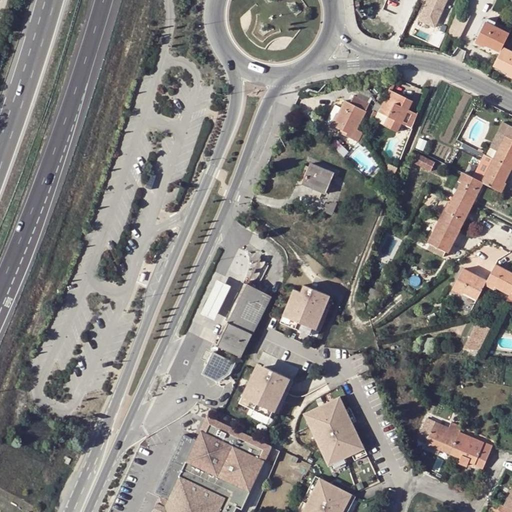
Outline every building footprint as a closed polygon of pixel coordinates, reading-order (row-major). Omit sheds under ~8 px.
[(429,0),(423,20),(440,26),(448,0),(429,0)] [(470,16),(461,11),(453,28),(462,33),(470,16)] [(487,18),(485,22),(493,26),(495,22),(487,18)] [(493,26),(485,22),(476,40),(485,45),(500,52),(502,47),(508,34),(493,26)] [(511,51),(502,47),(500,52),(492,66),(507,73),(506,75),(511,78),(511,51)] [(381,79),(379,85),(389,90),(389,89),(391,84),(381,79)] [(365,83),(359,93),(375,101),(375,99),(365,83)] [(397,133),(401,124),(411,128),(417,113),(408,109),(410,103),(395,95),(396,93),(389,89),(389,90),(378,113),(388,117),(383,126),(397,133)] [(359,92),(356,96),(369,103),(374,104),(375,101),(359,93),(359,92)] [(395,95),(410,103),(412,100),(396,93),(395,95)] [(349,103),(345,101),(338,115),(336,114),(331,124),(342,130),(340,133),(358,142),(363,133),(356,129),(369,103),(356,96),(354,94),(349,103)] [(374,121),(378,113),(373,111),(367,124),(371,127),(374,121)] [(378,113),(374,121),(383,126),(388,117),(378,113)] [(511,128),(509,127),(493,158),(511,168),(511,166),(511,128)] [(493,158),(504,135),(498,132),(487,155),(493,158)] [(422,138),(418,148),(425,151),(429,141),(422,138)] [(435,162),(419,153),(415,163),(431,171),(435,162)] [(511,168),(493,158),(481,181),(483,183),(499,191),(504,182),(511,168)] [(334,173),(310,163),(302,185),(314,190),(322,193),(325,194),(328,188),(331,189),(334,184),(330,182),(334,173)] [(385,169),(392,179),(397,167),(388,163),(385,169)] [(483,183),(481,181),(465,173),(460,182),(453,196),(471,205),(483,183)] [(322,193),(314,190),(312,195),(320,199),(322,193)] [(459,229),(471,205),(453,196),(450,203),(447,202),(439,218),(441,220),(459,229)] [(435,234),(441,220),(439,218),(432,233),(435,234)] [(448,252),(459,229),(441,220),(435,234),(432,233),(427,242),(430,243),(445,251),(448,252)] [(443,256),(445,251),(430,243),(428,248),(443,256)] [(511,272),(496,264),(486,281),(486,282),(496,287),(510,295),(511,291),(511,272)] [(486,282),(486,281),(463,269),(453,286),(463,292),(476,299),(485,285),(486,282)] [(217,281),(196,322),(204,326),(210,329),(230,288),(224,285),(217,281)] [(270,296),(247,284),(216,345),(240,357),(270,296)] [(294,289),(283,316),(297,322),(295,329),(311,335),(314,329),(320,331),(329,309),(325,308),(330,296),(304,285),(301,292),(294,289)] [(463,292),(453,286),(452,289),(462,294),(463,292)] [(382,292),(370,287),(364,300),(375,306),(382,292)] [(283,316),(280,322),(295,329),(297,322),(283,316)] [(489,329),(476,322),(463,349),(479,351),(489,329)] [(435,337),(421,338),(415,350),(428,351),(435,337)] [(235,362),(213,352),(202,375),(217,381),(229,374),(235,362)] [(493,366),(482,364),(480,374),(491,376),(493,366)] [(254,370),(242,397),(256,404),(253,410),(269,418),(272,411),(278,414),(288,391),(285,390),(290,378),(264,367),(261,374),(254,370)] [(294,379),(290,378),(285,390),(288,391),(290,387),(294,379)] [(242,397),(239,404),(253,410),(256,404),(242,397)] [(316,440),(328,466),(333,464),(345,458),(351,455),(364,449),(352,423),(346,410),(340,397),(307,412),(320,438),(316,440)] [(350,408),(346,410),(352,423),(356,421),(350,408)] [(411,410),(409,418),(417,421),(420,414),(411,410)] [(303,414),(316,440),(320,438),(307,412),(303,414)] [(195,441),(186,463),(169,498),(168,500),(162,511),(234,511),(237,506),(242,509),(271,447),(207,416),(195,441)] [(418,438),(426,441),(427,439),(441,446),(439,450),(450,454),(458,435),(459,433),(461,427),(451,423),(449,428),(433,422),(426,419),(418,438)] [(157,493),(169,498),(186,463),(195,441),(184,435),(157,493)] [(474,464),(483,468),(492,446),(467,436),(466,438),(458,435),(450,454),(460,459),(459,462),(467,466),(468,462),(470,458),(476,461),(474,464)] [(427,439),(426,441),(425,444),(439,450),(441,446),(427,439)] [(364,449),(351,455),(354,461),(367,455),(364,449)] [(345,458),(333,464),(335,468),(347,462),(345,458)] [(315,476),(296,511),(302,511),(320,478),(315,476)] [(320,478),(302,511),(342,511),(352,495),(320,478)] [(511,497),(511,493),(503,506),(507,508),(511,497)] [(352,495),(342,511),(348,511),(356,497),(352,495)] [(153,511),(162,511),(168,500),(160,497),(153,511)]
